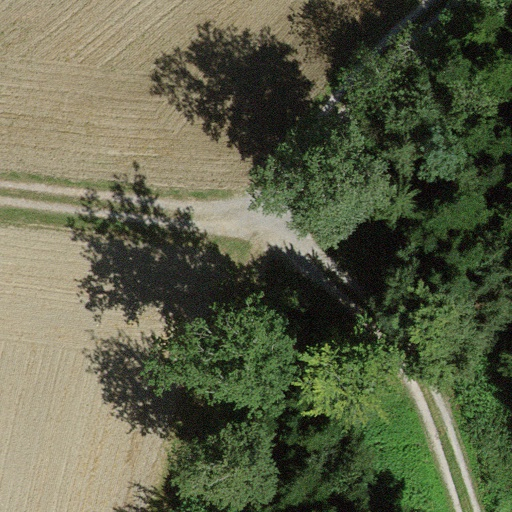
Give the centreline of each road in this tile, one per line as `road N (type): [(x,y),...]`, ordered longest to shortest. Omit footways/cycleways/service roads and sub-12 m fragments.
road 1 (track): [(260,219),(391,328),(428,388),(468,511)]
road 2 (track): [(260,219),(154,511)]
road 3 (track): [(260,219),(362,67),(447,0)]
road 4 (track): [(260,219),(0,189)]
